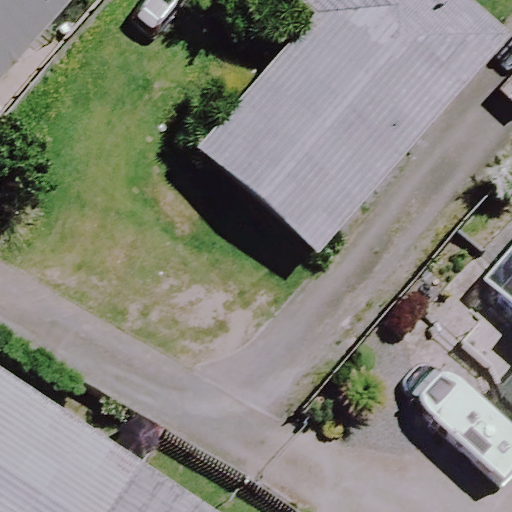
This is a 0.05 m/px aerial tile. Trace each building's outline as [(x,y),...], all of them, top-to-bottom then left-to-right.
[(0,0),(0,23),(40,0),(0,0)] [(500,50),(441,0),(271,0),(310,32),(193,170),(312,271),(500,50)] [(511,308),(492,334),(511,350),(511,308)] [(0,511),(115,511),(137,480),(0,389),(0,511)] [(186,511),(137,480),(115,511),(186,511)]
